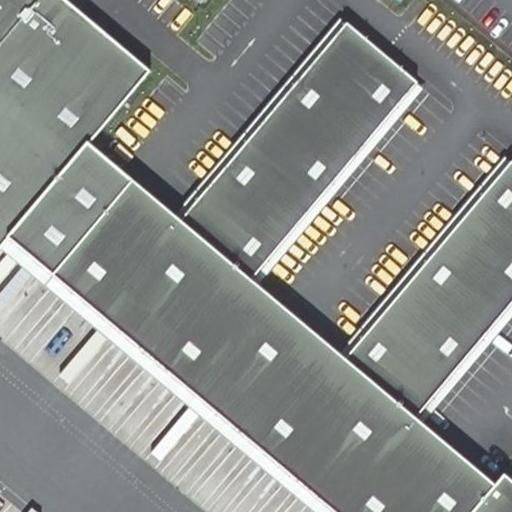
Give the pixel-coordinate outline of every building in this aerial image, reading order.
[(149,69),(65,0),(0,0),(0,247),(6,240),(86,145),(149,69)] [(334,27),(177,222),(250,280),(407,85),(334,27)] [(474,511),(495,488),(86,145),(6,240),(330,511),(474,511)] [(511,175),(499,164),(341,361),(414,420),(511,297),(511,175)] [(495,488),(474,511),(511,511),(511,484),(503,477),(495,488)] [(0,511),(19,511),(0,495),(0,511)]
